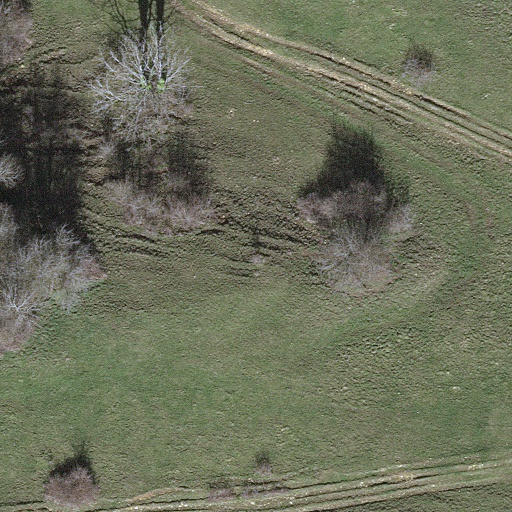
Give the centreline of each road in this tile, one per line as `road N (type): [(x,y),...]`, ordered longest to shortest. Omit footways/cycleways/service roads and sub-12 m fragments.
road 1 (track): [(193,0),(220,21),(511,146)]
road 2 (track): [(511,463),(201,511)]
